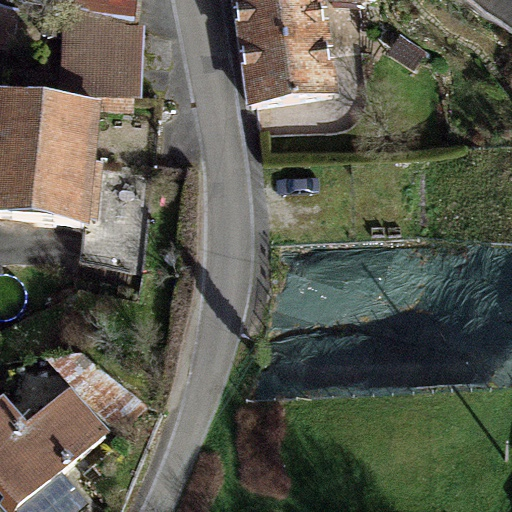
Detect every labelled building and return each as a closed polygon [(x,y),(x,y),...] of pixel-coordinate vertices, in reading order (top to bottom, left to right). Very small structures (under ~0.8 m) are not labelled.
[(123,30),(136,31),(138,0),(27,0),(27,1),(52,6),(51,9),(47,8),(46,10),(69,16),(123,30)] [(330,98),(316,0),(281,0),(231,3),(231,4),(237,4),(251,109),(330,98)] [(0,26),(10,29),(16,7),(0,3),(0,26)] [(123,30),(69,16),(65,97),(133,100),(138,31),(136,31),(123,30)] [(388,56),(413,72),(424,54),(400,38),(388,56)] [(0,221),(82,227),(84,222),(89,163),(95,109),(0,102),(0,221)] [(281,289),(286,323),(342,315),(337,281),(281,289)] [(146,403),(80,352),(45,358),(123,431),(146,403)] [(0,497),(13,511),(17,511),(61,475),(104,437),(67,394),(23,433),(0,406),(0,497)] [(79,511),(87,505),(61,475),(17,511),(79,511)]
